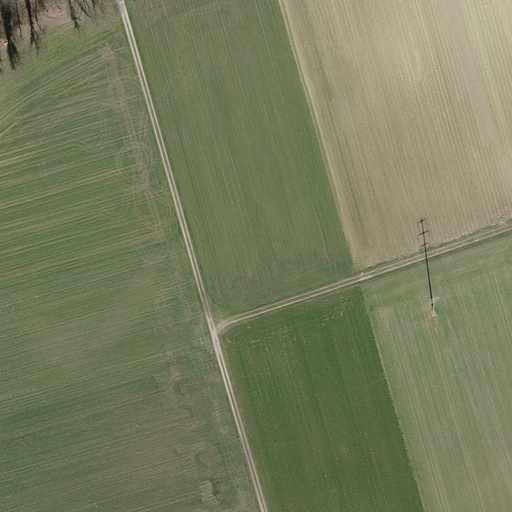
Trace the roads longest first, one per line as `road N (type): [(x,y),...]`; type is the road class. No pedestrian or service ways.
road 1 (track): [(264,511),(122,0)]
road 2 (track): [(213,329),(511,227)]
